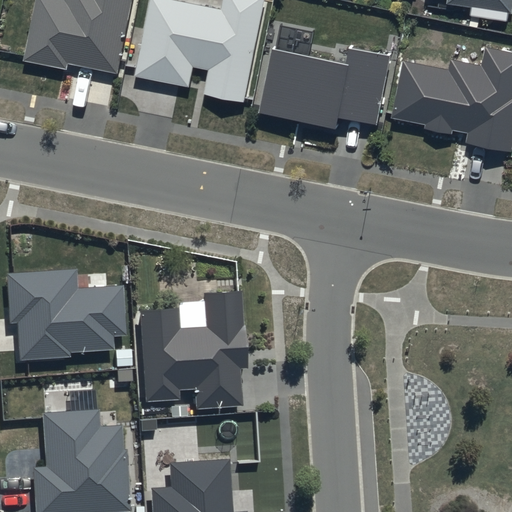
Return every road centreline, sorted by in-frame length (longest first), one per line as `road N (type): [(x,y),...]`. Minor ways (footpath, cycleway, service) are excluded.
road 1 (residential): [(340,223),(0,153)]
road 2 (residential): [(340,223),(328,319),(339,511)]
road 3 (residential): [(511,252),(340,223)]
